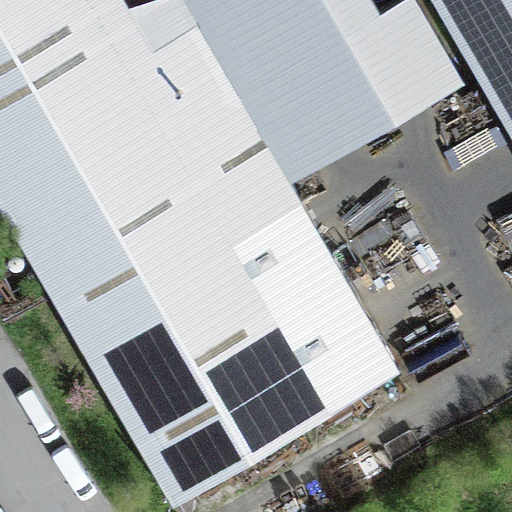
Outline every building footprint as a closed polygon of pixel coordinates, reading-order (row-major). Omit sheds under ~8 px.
[(0,0),(0,194),(222,64),(195,17),(125,58),(90,0),(0,0)] [(237,89),(347,25),(331,0),(224,0),(195,17),(222,64),(237,89)] [(389,0),(347,25),(237,89),(289,178),(463,77),(418,0),(389,0)] [(511,0),(436,0),(511,127),(511,0)] [(400,363),(289,178),(237,89),(222,64),(0,194),(0,199),(176,495),(400,363)]
